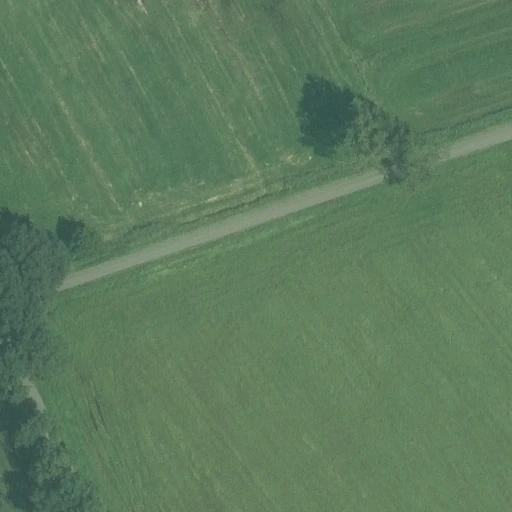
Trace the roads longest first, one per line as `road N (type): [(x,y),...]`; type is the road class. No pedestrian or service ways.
road 1 (unclassified): [(511,135),(0,313)]
road 2 (unclassified): [(0,331),(84,511)]
